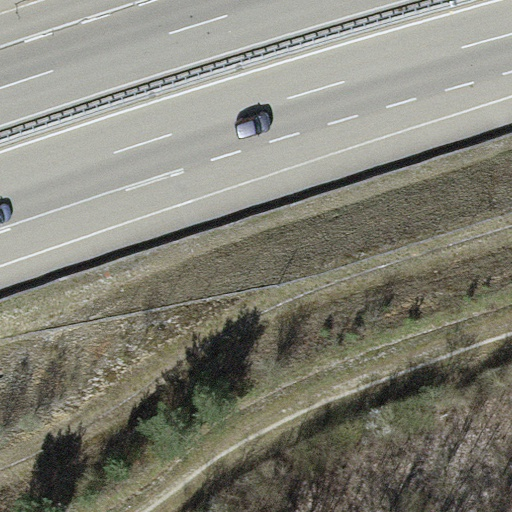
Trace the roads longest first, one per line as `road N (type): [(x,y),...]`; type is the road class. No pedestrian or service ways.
road 1 (motorway): [(0,190),(268,99),(511,31)]
road 2 (motorway): [(265,0),(20,80)]
